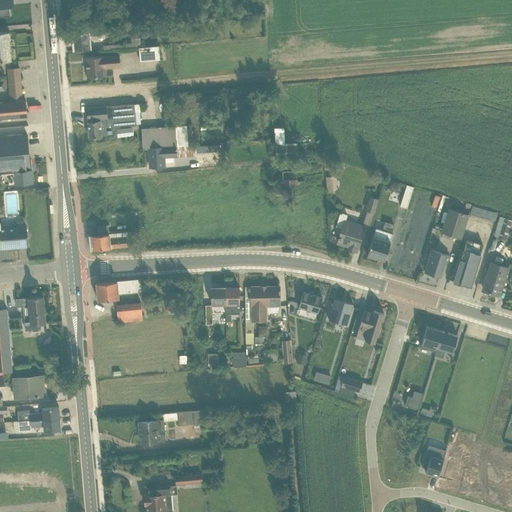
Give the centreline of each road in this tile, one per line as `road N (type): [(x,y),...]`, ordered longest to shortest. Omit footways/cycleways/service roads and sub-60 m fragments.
road 1 (track): [(54,93),(511,54)]
road 2 (tertiary): [(69,270),(272,260),(411,294)]
road 3 (primary): [(69,270),(46,0)]
road 4 (primary): [(90,511),(69,270)]
road 5 (residential): [(411,294),(370,422),(375,494)]
